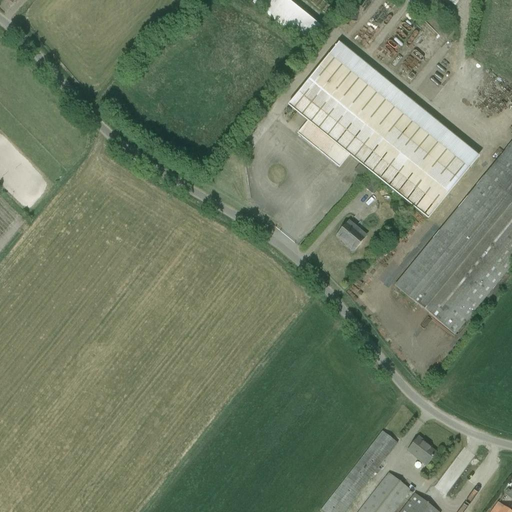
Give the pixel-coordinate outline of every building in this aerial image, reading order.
[(286,0),(246,0),(307,49),(323,30),(286,0)] [(469,170),(479,158),(338,44),(328,56),(288,106),(308,122),(298,134),(339,168),(349,156),(428,220),(469,170)] [(424,55),(421,59),(428,64),(431,60),(424,55)] [(447,64),(443,68),(450,74),(454,70),(447,64)] [(511,143),(401,279),(394,287),(454,336),(511,265),(511,143)] [(371,195),(379,184),(370,177),(362,187),(371,195)] [(348,223),(337,237),(344,243),(347,245),(346,247),(353,252),(365,237),(348,223)] [(344,511),(391,452),(397,444),(382,432),(320,511),(344,511)] [(426,467),(430,462),(436,454),(425,445),(426,445),(418,438),(407,453),(426,467)] [(465,462),(441,484),(450,493),(473,471),(465,462)] [(482,482),(490,472),(485,468),(477,478),(482,482)] [(394,511),(411,491),(388,474),(358,511),(394,511)] [(436,511),(414,495),(400,511),(436,511)]
